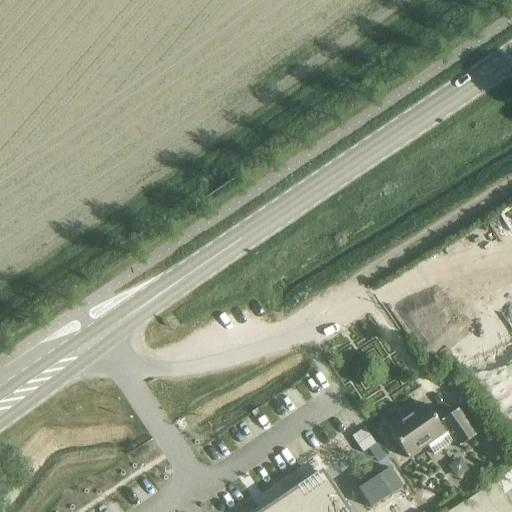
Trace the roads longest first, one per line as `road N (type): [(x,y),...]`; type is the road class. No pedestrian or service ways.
road 1 (tertiary): [(0,404),(511,58)]
road 2 (track): [(353,306),(368,274),(511,186)]
